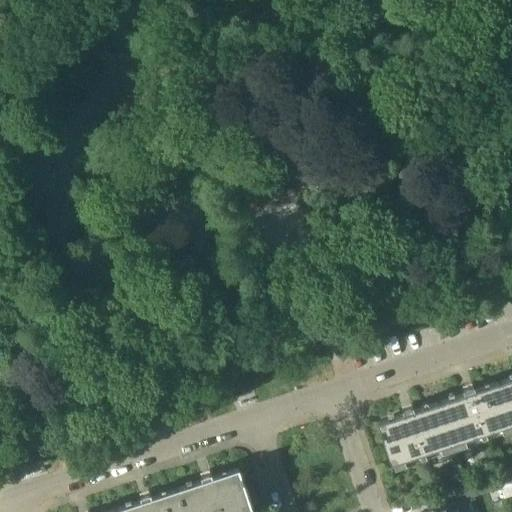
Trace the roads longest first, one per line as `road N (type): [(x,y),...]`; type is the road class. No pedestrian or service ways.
road 1 (residential): [(12,494),(255,417)]
road 2 (unclassified): [(343,387),(511,333)]
road 3 (residential): [(372,511),(343,387)]
